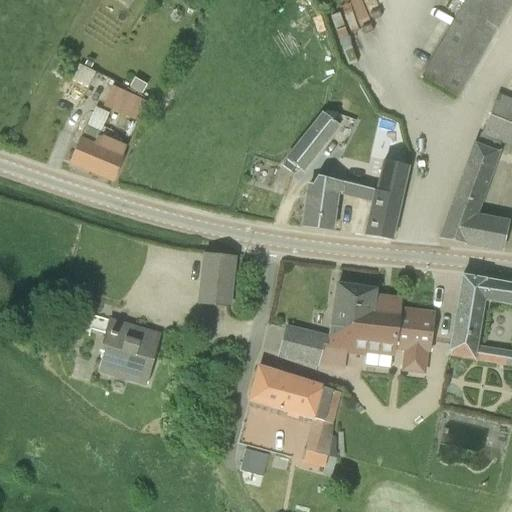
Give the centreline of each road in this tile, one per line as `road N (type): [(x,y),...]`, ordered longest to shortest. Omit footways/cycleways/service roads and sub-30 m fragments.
road 1 (tertiary): [(272,241),(180,223),(0,165)]
road 2 (tertiary): [(511,267),(272,241)]
road 3 (unclassified): [(272,241),(231,467)]
